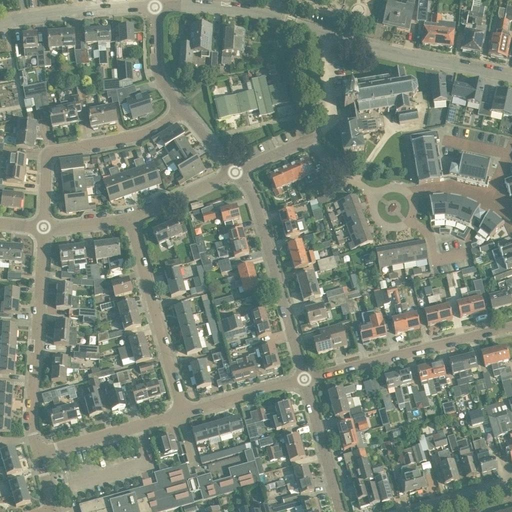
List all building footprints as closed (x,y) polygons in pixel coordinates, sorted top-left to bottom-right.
[(414,0),(408,0),(407,6),(407,9),(401,7),(396,27),(408,30),(415,0),(414,0)] [(419,0),(418,8),(417,21),(429,22),(430,0),(419,0)] [(384,24),(396,27),(401,7),(395,6),(396,3),(389,1),(389,2),(384,24)] [(462,25),(466,26),(462,50),(471,52),(479,15),(480,8),(473,7),(471,14),(463,12),(462,25)] [(485,9),(480,8),(479,15),(471,52),(481,54),(485,35),(480,34),(481,28),(482,28),(485,9)] [(506,8),(506,10),(500,9),(499,13),(499,15),(500,20),(496,37),(492,36),(488,56),(497,58),(504,23),(507,8),(506,8)] [(507,34),(510,23),(511,22),(511,9),(507,8),(504,23),(497,58),(507,60),(511,40),(510,40),(510,39),(508,34),(507,34)] [(436,25),(434,48),(438,49),(438,47),(446,48),(446,49),(449,50),(451,48),(452,49),(454,32),(438,31),(439,25),(440,25),(441,16),(433,16),(432,24),(434,24),(436,25)] [(425,24),(424,29),(423,45),(429,46),(429,48),(434,48),(436,25),(434,24),(432,24),(432,25),(425,24)] [(209,60),(209,53),(210,54),(212,26),(192,25),(191,45),(181,44),(180,67),(192,68),(193,53),(201,53),(200,59),(209,60)] [(118,50),(126,50),(126,44),(134,43),(133,28),(120,28),(121,44),(115,45),(116,58),(118,58),(118,50)] [(110,29),(97,30),(98,44),(97,44),(98,52),(99,52),(99,59),(98,59),(99,66),(106,65),(105,43),(110,43),(110,29)] [(97,30),(85,31),(86,45),(97,44),(98,44),(97,30)] [(222,53),(243,55),(245,32),(224,31),(222,53)] [(49,50),(56,50),(56,52),(62,52),(61,32),(48,33),(49,50)] [(73,32),(61,32),(62,52),(62,56),(68,56),(67,49),(74,48),(73,32)] [(45,67),(44,53),(43,46),(37,46),(36,34),(23,35),(24,51),(24,58),(38,57),(38,68),(45,67)] [(81,51),(74,52),(76,66),(83,65),(81,51)] [(230,65),(231,56),(222,55),(221,65),(230,65)] [(119,66),(120,82),(132,81),(131,65),(119,66)] [(269,77),(276,76),(274,67),(267,68),(269,77)] [(19,70),(20,87),(27,86),(26,70),(19,70)] [(379,120),(378,115),(380,115),(379,113),(387,111),(388,113),(389,113),(389,111),(396,110),(396,114),(395,115),(397,116),(397,114),(398,114),(400,125),(418,122),(416,112),(415,112),(414,105),(423,104),(421,94),(418,94),(417,93),(416,88),(417,87),(416,86),(415,87),(411,84),(411,83),(410,83),(410,84),(405,84),(403,74),(405,72),(404,71),(402,73),(391,75),(389,73),(388,74),(390,75),(391,79),(383,80),(383,78),(382,78),(382,80),(374,82),(374,79),(373,79),(373,82),(364,83),(364,81),(363,81),(363,83),(355,85),(355,82),(354,83),(354,85),(349,86),(347,84),(346,85),(347,87),(346,91),(344,91),(344,92),(344,96),(342,96),(344,110),(349,109),(352,125),(339,127),(344,155),(364,151),(361,134),(378,131),(378,130),(384,129),(383,119),(379,120)] [(258,111),(260,117),(273,114),(271,108),(267,89),(264,79),(251,82),(254,92),(258,111)] [(446,102),(450,103),(454,87),(445,85),(444,80),(431,81),(433,104),(446,102)] [(478,116),(484,117),(486,105),(481,104),(485,85),(472,82),(470,89),(467,104),(480,107),(478,116)] [(230,95),(229,83),(216,85),(217,97),(230,95)] [(38,97),(40,96),(46,95),(45,84),(36,86),(38,97)] [(283,85),(267,89),(271,108),(287,104),(283,85)] [(467,104),(470,89),(454,86),(454,87),(450,103),(452,98),(468,102),(467,104)] [(82,114),(88,112),(83,88),(76,89),(77,96),(78,96),(82,114)] [(119,91),(116,92),(118,103),(119,107),(128,105),(133,120),(139,118),(139,119),(146,117),(146,116),(152,114),(146,94),(127,100),(124,90),(119,91)] [(491,113),(503,116),(508,92),(500,90),(500,92),(495,91),(492,106),(486,105),(484,117),(490,118),(491,113)] [(116,92),(107,93),(108,99),(111,99),(113,105),(118,103),(116,92)] [(254,92),(232,97),(234,107),(240,105),(242,114),(258,111),(254,92)] [(511,92),(508,92),(503,116),(511,117),(511,92)] [(48,109),(46,95),(40,96),(42,110),(48,109)] [(37,111),(42,110),(40,96),(38,97),(34,97),(37,111)] [(60,104),(61,110),(62,109),(65,126),(71,125),(72,126),(73,126),(77,126),(77,125),(77,124),(78,123),(76,115),(82,114),(78,96),(77,96),(72,98),(74,107),(68,108),(67,103),(60,104)] [(232,97),(215,101),(220,120),(242,114),(240,105),(234,107),(232,97)] [(32,100),(24,101),(25,109),(34,107),(32,100)] [(113,107),(100,110),(104,126),(117,124),(113,107)] [(52,129),(65,126),(62,109),(61,110),(49,112),(52,129)] [(446,123),(453,124),(456,111),(449,109),(446,123)] [(98,129),(98,128),(104,126),(100,110),(88,112),(91,129),(92,129),(92,130),(93,130),(97,130),(98,129)] [(19,122),(18,130),(13,130),(12,135),(17,136),(17,135),(34,137),(36,124),(19,122)] [(165,148),(183,137),(176,125),(152,140),(154,145),(160,141),(165,148)] [(418,185),(443,181),(437,143),(439,142),(437,132),(437,133),(435,133),(435,132),(410,136),(411,144),(412,144),(416,144),(417,149),(413,149),(412,149),(414,158),(418,157),(419,162),(415,163),(415,162),(418,180),(418,179),(422,179),(422,184),(419,184),(419,185),(418,185)] [(33,150),(34,137),(17,135),(17,136),(16,148),(33,150)] [(190,148),(183,137),(165,148),(169,156),(162,160),(164,164),(190,148)] [(197,160),(190,148),(164,164),(167,168),(174,164),(178,171),(197,160)] [(7,157),(6,169),(24,171),(26,159),(7,157)] [(60,161),(61,174),(83,171),(82,163),(89,162),(88,157),(60,161)] [(457,181),(487,188),(489,177),(489,178),(487,177),(490,163),(489,163),(489,164),(488,167),(483,166),(484,162),(484,163),(484,162),(467,158),(467,159),(468,159),(467,162),(462,161),(463,158),(462,158),(463,157),(462,157),(461,162),(452,161),(449,176),(457,178),(457,181)] [(138,160),(148,189),(161,185),(154,164),(145,167),(142,159),(138,160)] [(306,184),(313,181),(318,179),(324,177),(320,169),(315,171),(313,172),(307,159),(298,164),(304,178),(304,179),(306,184)] [(136,193),(148,189),(138,160),(134,162),(136,170),(128,173),(136,193)] [(204,171),(197,160),(178,171),(183,178),(177,182),(180,186),(204,171)] [(295,183),(304,179),(304,178),(298,164),(289,168),(295,183)] [(123,198),(136,193),(128,173),(120,175),(117,168),(113,169),(123,198)] [(289,168),(279,172),(286,187),(295,183),(289,168)] [(6,169),(5,175),(4,182),(23,184),(24,171),(6,169)] [(123,198),(113,169),(109,171),(111,179),(103,181),(110,202),(123,198)] [(84,180),(83,171),(61,174),(63,187),(93,183),(93,179),(84,180)] [(273,190),(277,198),(274,199),(275,203),(280,201),(279,197),(282,195),(280,190),(286,187),(279,172),(270,176),(276,189),(273,190)] [(94,188),(93,183),(63,187),(65,200),(87,198),(86,189),(94,188)] [(4,187),(1,187),(0,186),(0,200),(2,201),(1,209),(20,211),(22,196),(3,194),(4,187)] [(324,197),(330,195),(327,187),(321,190),(324,197)] [(338,203),(342,215),(360,208),(356,196),(338,203)] [(458,234),(456,237),(461,239),(464,241),(476,222),(480,224),(485,216),(478,212),(480,207),(464,200),(447,197),(429,198),(431,212),(429,212),(431,223),(433,223),(445,222),(456,224),(467,229),(463,236),(458,234)] [(87,198),(65,200),(66,214),(95,210),(94,205),(88,206),(87,198)] [(224,224),(239,220),(236,207),(220,211),(220,212),(214,214),(212,207),(207,209),(201,212),(204,223),(216,220),(220,219),(222,218),(224,224)] [(364,219),(360,208),(342,215),(346,226),(364,219)] [(279,215),(283,227),(296,223),(293,211),(279,215)] [(489,213),(476,234),(486,242),(504,224),(489,213)] [(369,231),(364,219),(346,226),(351,238),(369,231)] [(164,227),(170,241),(187,233),(184,226),(179,228),(176,222),(164,227)] [(296,223),(283,227),(286,239),(305,234),(302,222),(296,223)] [(170,241),(164,227),(153,232),(159,246),(165,243),(168,249),(173,247),(170,241)] [(230,241),(217,244),(219,250),(245,242),(242,230),(233,233),(233,231),(227,232),(230,241)] [(373,243),(369,231),(351,238),(355,249),(373,243)] [(202,237),(194,239),(196,245),(197,247),(202,246),(205,245),(202,237)] [(118,270),(116,258),(120,258),(118,242),(106,243),(108,264),(110,273),(111,279),(123,276),(121,269),(118,270)] [(227,254),(233,253),(235,258),(249,255),(245,242),(219,250),(221,259),(228,257),(227,254)] [(425,242),(412,244),(416,263),(428,261),(425,246),(425,242)] [(492,252),(495,262),(511,255),(511,242),(498,247),(499,250),(492,252)] [(103,265),(108,264),(106,243),(93,245),(95,261),(102,260),(103,265)] [(290,254),(291,258),(305,255),(302,243),(288,247),(287,249),(288,253),(290,254)] [(314,252),(322,250),(330,248),(329,243),(312,248),(314,252)] [(481,254),(494,249),(492,243),(479,248),(481,254)] [(404,265),(416,263),(412,244),(400,246),(404,265)] [(199,255),(197,247),(196,245),(190,247),(194,263),(200,261),(199,255)] [(0,263),(9,264),(10,247),(0,246),(0,263)] [(400,246),(388,248),(392,267),(404,265),(400,246)] [(23,248),(10,247),(9,264),(22,265),(23,248)] [(74,267),(86,265),(84,247),(72,248),(73,263),(74,267)] [(68,268),(69,274),(62,274),(61,280),(76,281),(74,267),(73,263),(72,248),(59,250),(62,268),(68,268)] [(379,269),(392,267),(388,248),(376,250),(379,269)] [(204,253),(199,255),(200,261),(201,262),(208,260),(206,253),(204,253)] [(305,255),(291,258),(293,264),(292,266),(293,269),(294,270),(295,271),(308,267),(308,265),(315,263),(312,253),(305,255)] [(498,271),(506,268),(507,271),(511,269),(511,255),(495,262),(498,271)] [(363,258),(365,266),(372,264),(370,256),(363,258)] [(318,263),(319,268),(335,264),(335,263),(334,258),(333,259),(330,260),(318,263)] [(182,266),(179,260),(165,264),(166,270),(182,266)] [(218,263),(220,269),(230,266),(228,260),(218,263)] [(337,269),(335,264),(319,268),(321,274),(337,269)] [(98,265),(91,266),(92,269),(93,279),(93,282),(93,284),(104,281),(108,280),(107,276),(100,277),(98,265)] [(85,267),(87,281),(93,282),(93,279),(92,269),(91,266),(85,267)] [(232,271),(230,266),(220,269),(221,274),(232,271)] [(238,270),(241,282),(255,278),(252,266),(238,270)] [(196,268),(199,278),(204,277),(202,267),(196,268)] [(165,275),(168,287),(183,283),(179,271),(165,275)] [(507,278),(505,272),(494,277),(496,282),(507,278)] [(297,279),(300,291),(317,286),(314,274),(297,279)] [(452,274),(446,276),(449,290),(455,288),(452,274)] [(204,277),(199,278),(201,287),(195,289),(197,295),(208,291),(204,277)] [(228,285),(229,286),(235,284),(235,283),(233,278),(227,280),(223,281),(225,286),(228,285)] [(230,291),(243,288),(244,294),(259,290),(255,278),(241,282),(235,283),(235,284),(229,286),(230,291)] [(510,296),(511,295),(511,280),(499,285),(502,295),(490,298),(493,311),(511,306),(510,296)] [(93,284),(94,288),(94,297),(102,295),(100,288),(106,287),(104,281),(93,284)] [(113,303),(116,302),(116,298),(131,294),(128,281),(108,286),(110,293),(113,292),(115,298),(109,300),(110,304),(113,303)] [(475,293),(468,295),(469,301),(473,316),(485,313),(483,306),(487,306),(481,281),(473,283),(475,293)] [(186,295),(183,283),(168,287),(171,299),(186,295)] [(58,285),(57,298),(72,299),(72,298),(73,286),(58,285)] [(320,298),(317,286),(300,291),(303,302),(320,298)] [(352,300),(361,298),(359,291),(355,292),(348,294),(346,288),(342,289),(344,295),(346,302),(352,300)] [(392,321),(395,335),(408,332),(404,317),(400,302),(399,302),(396,288),(380,292),(384,306),(390,305),(387,296),(393,295),(396,307),(395,307),(397,319),(392,321)] [(325,294),(327,300),(344,295),(342,289),(325,294)] [(433,295),(435,303),(440,302),(439,297),(442,296),(440,289),(431,291),(432,295),(433,295)] [(5,290),(4,303),(19,304),(20,291),(5,290)] [(384,308),(384,306),(380,292),(374,294),(378,310),(384,308)] [(327,300),(329,305),(323,307),(323,306),(306,311),(310,325),(327,320),(324,312),(343,307),(345,316),(349,315),(346,302),(344,295),(327,300)] [(433,295),(432,295),(426,297),(429,305),(435,303),(433,295)] [(234,303),(232,297),(212,303),(214,309),(234,303)] [(56,310),(71,311),(77,311),(78,299),(72,298),(72,299),(57,298),(56,310)] [(356,313),(352,300),(346,302),(349,315),(356,313)] [(460,319),(473,316),(469,301),(457,304),(460,319)] [(203,303),(205,313),(211,312),(208,302),(203,303)] [(0,318),(10,320),(11,316),(18,316),(19,304),(4,303),(3,315),(0,314),(0,318)] [(114,309),(113,303),(110,304),(99,307),(101,312),(114,309)] [(117,308),(121,320),(137,315),(133,303),(117,308)] [(174,309),(177,321),(192,317),(189,305),(174,309)] [(449,306),(437,309),(440,324),(452,321),(449,306)] [(428,327),(440,324),(437,309),(424,312),(428,327)] [(214,323),(211,312),(205,313),(208,325),(214,323)] [(246,323),(241,324),(240,318),(219,324),(223,336),(232,333),(243,330),(246,330),(267,324),(264,312),(244,317),(246,323)] [(381,317),(375,319),(374,312),(368,314),(374,341),(386,337),(383,323),(381,317)] [(374,341),(368,314),(361,315),(365,327),(359,329),(363,346),(369,344),(369,342),(374,341)] [(416,314),(404,317),(408,332),(420,329),(416,314)] [(140,327),(137,315),(121,320),(124,332),(140,327)] [(177,321),(181,333),(195,329),(192,317),(177,321)] [(76,335),(76,329),(72,329),(73,323),(55,322),(55,334),(76,335)] [(208,325),(211,337),(217,335),(214,323),(208,325)] [(247,335),(256,333),(258,339),(271,335),(267,324),(246,330),(247,335)] [(333,351),(332,350),(347,346),(341,325),(319,331),(321,339),(314,341),(318,355),(333,351)] [(3,326),(2,338),(16,339),(17,327),(3,326)] [(181,333),(184,344),(198,340),(195,329),(181,333)] [(245,336),(243,330),(232,333),(233,339),(245,336)] [(97,336),(98,344),(102,343),(109,341),(122,338),(121,332),(108,336),(107,333),(97,336)] [(54,346),(69,347),(75,348),(76,335),(55,334),(54,346)] [(220,344),(217,335),(211,337),(214,346),(220,344)] [(118,350),(119,356),(120,356),(147,349),(143,337),(129,341),(130,347),(118,350)] [(1,350),(16,351),(16,339),(2,338),(1,350)] [(245,342),(246,347),(246,348),(259,344),(258,339),(245,342)] [(202,352),(198,340),(184,344),(187,356),(202,352)] [(277,357),(274,345),(253,351),(255,355),(248,357),(249,358),(250,364),(252,363),(277,357)] [(499,376),(506,401),(508,401),(508,402),(511,400),(511,391),(509,380),(511,379),(511,378),(509,368),(504,369),(502,363),(508,362),(505,347),(493,350),(499,376)] [(120,356),(119,356),(121,362),(133,358),(135,365),(150,361),(147,349),(120,356)] [(1,350),(0,362),(15,363),(16,351),(1,350)] [(494,378),(499,376),(493,350),(481,353),(484,368),(491,366),(494,378)] [(226,353),(212,357),(213,363),(221,361),(222,364),(228,362),(226,353)] [(473,355),(461,358),(466,379),(472,377),(470,371),(476,370),(473,355)] [(277,357),(252,363),(256,378),(258,384),(261,383),(260,377),(274,374),(273,370),(280,369),(277,357)] [(53,358),(52,370),(65,371),(67,371),(78,372),(79,366),(71,365),(71,359),(53,358)] [(236,362),(238,367),(250,364),(249,358),(236,362)] [(458,387),(467,385),(466,379),(461,358),(448,362),(452,376),(459,374),(460,380),(456,381),(458,387)] [(0,374),(14,375),(15,363),(0,362),(0,365),(0,374)] [(218,372),(220,382),(222,388),(256,378),(252,363),(250,364),(238,367),(230,370),(228,362),(222,364),(224,370),(218,372)] [(190,367),(193,378),(208,374),(207,374),(210,373),(209,368),(206,369),(204,363),(190,367)] [(441,364),(429,367),(436,395),(441,394),(440,387),(447,386),(441,364)] [(151,366),(139,369),(141,376),(153,373),(151,366)] [(424,393),(419,394),(421,403),(423,410),(429,408),(426,398),(430,397),(431,397),(436,396),(436,395),(429,367),(417,370),(421,387),(423,387),(424,393)] [(99,369),(90,370),(91,371),(92,375),(87,376),(89,382),(101,379),(100,373),(99,369)] [(66,384),(67,371),(65,371),(52,370),(51,383),(66,384)] [(113,370),(102,372),(100,373),(101,379),(111,377),(114,376),(113,370)] [(128,372),(122,374),(125,385),(131,384),(128,372)] [(408,372),(396,375),(403,405),(409,404),(405,387),(411,385),(408,372)] [(120,387),(125,385),(122,374),(114,376),(111,377),(112,381),(118,380),(120,387)] [(211,386),(208,374),(193,378),(197,390),(211,386)] [(483,381),(486,391),(492,390),(488,374),(482,376),(483,381)] [(380,392),(379,392),(381,397),(385,412),(392,411),(388,395),(389,395),(388,391),(393,390),(398,407),(403,405),(396,375),(384,378),(385,384),(379,385),(380,392)] [(90,391),(89,392),(90,399),(84,400),(89,417),(102,414),(96,392),(101,390),(98,380),(92,382),(88,383),(90,391)] [(371,394),(379,392),(380,392),(379,385),(378,386),(376,380),(368,382),(371,394)] [(144,386),(144,387),(142,381),(137,382),(139,388),(132,390),(136,404),(148,401),(144,386)] [(480,393),(486,391),(483,381),(477,382),(480,393)] [(162,382),(144,386),(148,401),(160,398),(160,396),(165,394),(162,382)] [(0,385),(0,397),(13,399),(13,387),(0,385)] [(327,393),(331,405),(351,400),(349,395),(355,393),(353,386),(342,389),(341,389),(327,393)] [(73,387),(55,392),(57,399),(62,397),(61,393),(68,391),(70,400),(77,399),(73,387)] [(106,389),(108,396),(112,411),(125,408),(119,388),(113,390),(112,387),(106,389)] [(421,403),(419,394),(418,394),(416,388),(411,389),(415,405),(421,403)] [(50,393),(42,396),(44,404),(53,402),(50,393)] [(0,409),(12,411),(13,399),(0,397),(0,409)] [(364,414),(367,413),(367,411),(361,413),(359,407),(354,408),(352,400),(351,400),(331,405),(334,418),(348,414),(349,418),(364,414)] [(511,417),(511,414),(507,402),(508,402),(508,401),(506,401),(506,402),(484,408),(487,417),(493,440),(507,436),(507,435),(509,435),(511,443),(511,446),(508,447),(511,462),(511,417)] [(259,423),(260,423),(266,421),(270,420),(293,414),(290,402),(275,407),(277,413),(265,416),(263,410),(257,411),(257,412),(251,413),(254,425),(259,423)] [(455,413),(453,403),(442,406),(444,416),(455,413)] [(53,427),(65,424),(60,410),(59,405),(54,406),(56,411),(49,413),(53,427)] [(72,406),(60,410),(65,424),(76,421),(72,406)] [(0,421),(11,422),(12,411),(0,409),(0,421)] [(479,412),(467,415),(471,427),(482,424),(479,412)] [(293,414),(270,420),(271,424),(274,423),(276,431),(296,425),(293,414)] [(366,422),(364,414),(349,418),(350,423),(337,426),(337,427),(335,428),(336,434),(338,433),(340,438),(362,432),(368,431),(366,422)] [(239,417),(227,420),(231,435),(243,431),(239,417)] [(227,420),(216,424),(220,438),(231,435),(227,420)] [(0,433),(10,434),(11,422),(0,421),(0,433)] [(216,424),(204,427),(208,441),(220,438),(216,424)] [(257,438),(254,425),(246,427),(250,440),(257,438)] [(196,445),(208,441),(204,427),(192,430),(196,445)] [(446,445),(443,434),(442,431),(436,433),(437,435),(441,447),(446,445)] [(341,450),(343,449),(343,450),(350,448),(351,453),(364,449),(365,450),(367,449),(362,432),(340,438),(341,444),(339,444),(341,450)] [(280,449),(281,453),(287,451),(287,450),(302,446),(298,435),(284,439),(285,445),(283,446),(281,448),(280,449)] [(437,435),(424,439),(427,451),(441,447),(437,435)] [(172,456),(177,455),(180,466),(188,463),(183,444),(175,446),(172,436),(160,440),(161,447),(155,448),(158,458),(171,454),(172,456)] [(428,452),(427,451),(424,439),(423,436),(417,438),(419,445),(414,447),(414,448),(412,448),(413,452),(416,464),(419,463),(419,464),(425,462),(423,453),(428,452)] [(457,450),(453,436),(447,438),(452,452),(457,450)] [(272,445),(270,438),(258,441),(260,449),(272,445)] [(486,451),(484,443),(483,440),(472,443),(481,473),(497,468),(494,459),(493,456),(489,457),(487,451),(486,451)] [(466,478),(475,475),(471,459),(470,459),(469,454),(470,454),(466,443),(457,446),(466,478)] [(250,445),(235,449),(237,455),(245,452),(252,450),(250,445)] [(284,458),(288,457),(290,462),(305,458),(302,446),(287,450),(287,451),(281,453),(282,457),(284,458)] [(267,449),(268,456),(275,454),(274,447),(267,449)] [(0,452),(0,453),(3,464),(17,460),(14,448),(0,452)] [(235,449),(224,452),(225,458),(237,455),(235,449)] [(364,450),(365,450),(364,449),(351,453),(343,456),(345,466),(367,460),(364,450)] [(252,450),(245,452),(247,460),(253,458),(255,462),(229,469),(231,477),(213,483),(210,474),(191,480),(187,465),(187,464),(159,472),(154,474),(157,484),(151,485),(150,482),(147,483),(144,484),(145,487),(114,496),(79,506),(80,511),(165,511),(262,485),(252,450)] [(404,457),(407,466),(408,466),(415,493),(422,491),(421,489),(426,488),(422,473),(418,474),(415,464),(413,464),(412,460),(413,460),(411,450),(403,451),(404,456),(404,457)] [(447,451),(442,452),(451,482),(459,480),(453,461),(451,462),(447,451)] [(214,461),(225,458),(224,452),(212,455),(214,461)] [(444,485),(451,482),(442,452),(437,454),(441,465),(438,465),(444,485)] [(277,460),(275,454),(268,456),(270,462),(277,460)] [(202,464),(214,461),(212,455),(200,459),(202,464)] [(21,472),(17,460),(3,464),(6,476),(21,472)] [(368,481),(372,480),(373,479),(370,469),(369,469),(367,460),(345,466),(347,473),(349,472),(352,486),(368,481)] [(383,477),(382,473),(380,465),(371,468),(370,469),(373,479),(378,478),(374,479),(381,503),(392,500),(390,492),(391,491),(389,486),(388,486),(387,483),(386,483),(384,477),(383,477)] [(399,480),(403,494),(409,493),(409,495),(415,493),(408,466),(407,466),(401,468),(400,470),(402,475),(400,475),(399,477),(399,480)] [(294,471),(297,483),(311,479),(307,467),(294,471)] [(288,492),(299,490),(300,495),(314,491),(311,479),(297,483),(286,486),(288,492)] [(9,484),(12,496),(26,491),(23,480),(9,484)] [(368,481),(352,486),(357,502),(359,509),(369,507),(379,504),(374,485),(370,486),(368,481)] [(30,503),(26,491),(12,496),(16,507),(30,503)] [(283,498),(284,504),(298,500),(296,495),(283,498)] [(302,504),(303,511),(319,511),(320,511),(318,507),(320,506),(318,500),(317,501),(317,500),(315,501),(314,498),(301,501),(302,504)] [(300,507),(298,500),(284,504),(286,510),(300,507)]
